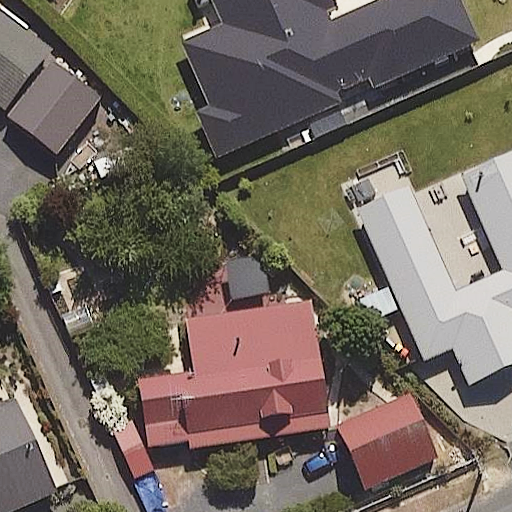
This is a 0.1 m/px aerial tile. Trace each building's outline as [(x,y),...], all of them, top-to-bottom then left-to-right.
[(108,104),(0,18),(0,114),(62,163),(108,104)] [(272,301),(267,263),(230,268),(235,306),(272,301)] [(336,438),(317,310),(192,328),(200,381),(145,389),(155,457),(194,451),(195,459),(336,438)] [(444,466),(417,402),(342,434),(370,498),(444,466)] [(0,511),(29,511),(59,499),(18,408),(0,416),(0,511)]
